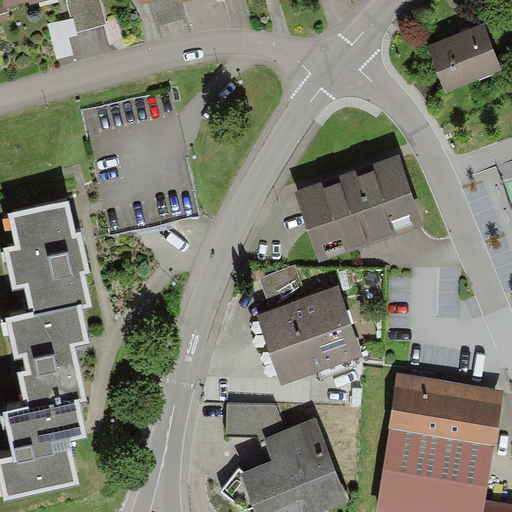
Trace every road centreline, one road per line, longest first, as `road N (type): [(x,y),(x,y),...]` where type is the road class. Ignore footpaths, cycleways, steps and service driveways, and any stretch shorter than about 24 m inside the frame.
road 1 (residential): [(329,70),(235,216),(189,332),(156,511)]
road 2 (residential): [(329,70),(396,107),(437,170),(511,348)]
road 3 (residential): [(0,99),(207,44),(276,52),(329,70)]
